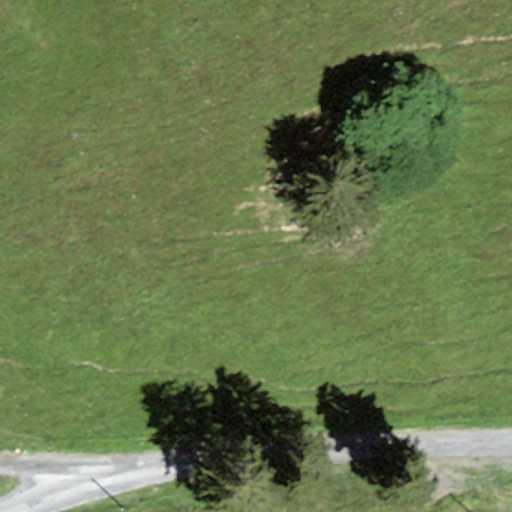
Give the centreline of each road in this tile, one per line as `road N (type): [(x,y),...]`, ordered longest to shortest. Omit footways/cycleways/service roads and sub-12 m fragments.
road 1 (unclassified): [(3,511),(218,459),(511,440)]
road 2 (track): [(149,470),(0,462)]
